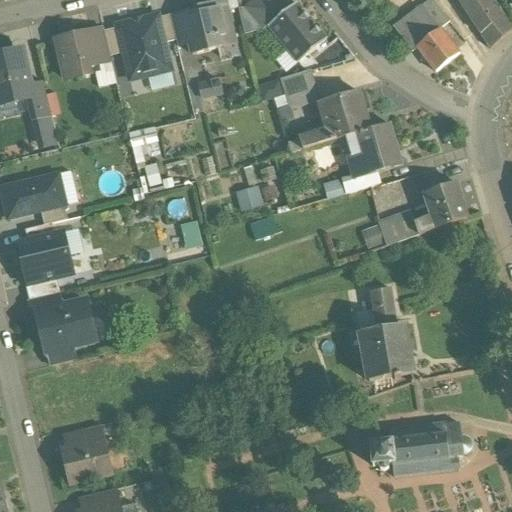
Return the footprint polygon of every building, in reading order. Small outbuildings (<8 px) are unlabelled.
[(265,32),(286,14),(273,0),(259,0),(247,11),(265,32)] [(383,14),(371,0),(360,0),(357,3),(372,22),(383,14)] [(432,0),(431,0),(414,13),(414,14),(415,13),(420,20),(425,16),(437,30),(439,29),(439,30),(450,23),(432,0)] [(511,31),(511,28),(492,0),(456,0),(491,49),(511,31)] [(224,1),(197,7),(199,14),(188,16),(186,17),(189,28),(185,29),(189,45),(191,55),(221,49),(218,38),(229,36),(231,31),(224,1)] [(301,64),(327,41),(296,5),(286,14),(270,28),(301,64)] [(188,13),(170,17),(176,43),(178,48),(189,45),(185,29),(189,28),(186,17),(188,16),(188,13)] [(414,13),(393,29),(411,52),(416,48),(434,73),(458,54),(439,30),(439,29),(437,30),(425,16),(420,20),(415,13),(414,14),(414,13)] [(158,20),(165,45),(176,43),(170,17),(158,20)] [(158,20),(158,19),(118,29),(118,30),(125,55),(130,76),(146,72),(148,79),(172,73),(165,45),(158,20)] [(118,30),(104,33),(110,59),(125,55),(118,30)] [(104,31),(91,34),(97,59),(96,59),(97,65),(111,62),(110,59),(104,33),(104,31)] [(82,35),(56,41),(59,56),(58,56),(64,80),(84,75),(81,63),(96,59),(97,59),(91,34),(90,32),(82,34),(82,35)] [(22,53),(0,58),(0,102),(12,100),(13,105),(26,102),(33,100),(29,87),(22,53)] [(310,74),(283,82),(290,107),(317,100),(310,74)] [(43,83),(29,87),(33,100),(26,102),(31,124),(51,119),(43,83)] [(358,93),(317,105),(325,132),(300,140),(299,140),(302,152),(342,140),(370,132),(358,93)] [(290,107),(278,110),(287,138),(299,135),(290,107)] [(370,132),(342,140),(353,177),(354,181),(377,174),(403,167),(391,126),(370,132)] [(157,129),(132,132),(135,161),(161,158),(157,129)] [(299,135),(287,138),(292,155),(302,152),(299,140),(300,140),(299,135)] [(377,174),(354,181),(353,177),(341,180),(346,197),(381,187),(377,174)] [(67,208),(59,176),(2,190),(10,222),(42,214),(64,208),(67,208)] [(455,185),(422,197),(430,219),(414,224),(418,237),(466,221),(460,201),(461,201),(455,185)] [(237,193),(242,212),(266,206),(261,187),(237,193)] [(67,222),(64,208),(42,214),(45,227),(67,222)] [(386,249),(418,237),(414,224),(411,215),(379,227),(380,230),(385,246),(386,249)] [(272,220),(251,226),(255,240),(276,234),(272,220)] [(52,225),(25,232),(28,243),(55,237),(52,225)] [(189,256),(204,251),(197,229),(182,233),(189,256)] [(385,246),(380,230),(362,236),(368,252),(385,246)] [(28,243),(20,245),(24,264),(22,265),(27,286),(28,287),(57,280),(73,276),(63,235),(55,237),(28,243)] [(57,280),(28,287),(27,286),(25,287),(29,302),(59,295),(60,295),(57,280)] [(390,290),(355,296),(361,333),(396,328),(390,290)] [(59,295),(29,302),(33,317),(38,316),(38,314),(62,308),(59,295)] [(296,336),(347,320),(340,296),(288,311),(296,336)] [(62,308),(38,314),(38,316),(47,355),(48,355),(72,349),(88,345),(85,334),(91,324),(86,303),(62,308)] [(396,328),(361,333),(364,351),(358,352),(360,363),(366,362),(370,383),(412,376),(404,326),(396,328)] [(72,349),(48,355),(51,368),(75,362),(72,349)] [(446,426),(389,432),(390,444),(371,447),(373,469),(378,468),(380,473),(386,475),(390,471),(389,467),(393,467),(394,480),(451,474),(451,473),(459,472),(458,459),(461,459),(461,457),(465,457),(468,455),(470,453),(472,449),(472,446),(470,442),(467,440),(464,439),(460,439),(459,426),(446,427),(446,426)] [(99,428),(64,436),(68,451),(68,452),(103,443),(99,428)] [(103,443),(68,452),(68,451),(63,452),(71,485),(111,475),(103,443)] [(115,492),(80,500),(83,511),(102,511),(119,508),(115,492)]
